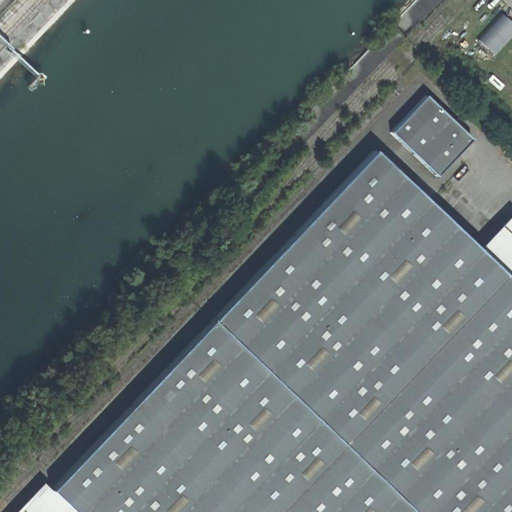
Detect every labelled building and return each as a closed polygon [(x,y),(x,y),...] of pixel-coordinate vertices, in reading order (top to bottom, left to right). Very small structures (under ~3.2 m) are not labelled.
[(511,22),(501,12),(477,39),(495,55),(511,36),(511,22)] [(388,130),(435,175),(471,137),(424,93),(388,130)] [(511,511),(511,282),(476,248),(372,149),(48,490),(70,511),(511,511)] [(511,232),(501,222),(476,248),(511,282),(511,232)] [(70,511),(48,490),(26,511),(70,511)]
